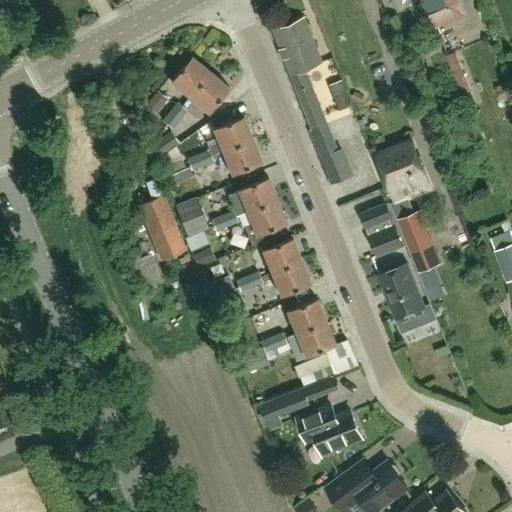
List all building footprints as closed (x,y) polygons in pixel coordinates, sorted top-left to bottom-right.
[(436,27),(465,15),(459,0),(425,0),(431,14),(436,27)] [(396,38),(406,34),(398,14),(388,19),(396,38)] [(312,129),(326,124),(304,70),(322,63),(304,18),(273,31),(312,129)] [(455,51),(446,55),(466,106),(476,102),(472,93),(455,51)] [(191,97),(211,72),(192,56),(171,81),(191,97)] [(230,87),(211,72),(191,97),(210,112),(230,87)] [(511,83),(511,81),(496,88),(501,100),(508,97),(510,101),(511,99),(511,83)] [(146,104),(156,113),(168,98),(158,90),(146,104)] [(172,128),(188,110),(178,102),(163,120),(172,128)] [(223,150),(224,151),(254,139),(244,116),(214,128),(218,138),(208,142),(213,154),(223,150)] [(171,131),(150,145),(157,156),(178,143),(171,131)] [(254,139),(224,151),(233,174),(263,162),(254,139)] [(431,187),(422,164),(413,141),(378,155),(396,201),(431,187)] [(188,158),(190,165),(193,170),(215,161),(210,150),(188,158)] [(332,183),(351,175),(341,150),(321,158),(332,183)] [(194,177),(189,165),(181,168),(169,173),(173,185),(194,177)] [(248,212),(278,200),(269,177),(239,189),(240,191),(229,196),(238,216),(248,212)] [(162,259),(186,249),(164,194),(140,204),(162,259)] [(175,207),(188,236),(209,228),(196,198),(175,207)] [(278,200),(248,212),(258,235),(288,223),(278,200)] [(379,255),(408,244),(390,201),(362,213),(379,255)] [(213,219),(217,231),(239,222),(235,211),(213,219)] [(435,255),(436,255),(420,214),(399,222),(416,262),(420,272),(439,265),(435,255)] [(491,238),(496,250),(495,251),(507,282),(511,280),(511,230),(508,220),(501,222),(505,233),(491,238)] [(272,273),(303,261),(293,238),(263,250),(272,273)] [(303,261),(272,273),(282,296),(312,284),(303,261)] [(396,318),(426,306),(409,263),(379,275),(396,318)] [(242,291),(264,283),(259,272),(237,281),(242,291)] [(219,294),(214,296),(219,309),(224,307),(243,299),(238,286),(219,294)] [(297,333),(327,321),(318,298),(288,310),(297,332),(297,333)] [(296,360),(307,356),(336,344),(327,321),(297,333),(297,332),(286,337),(296,360)] [(266,352),(288,343),(284,332),(262,341),(266,352)] [(347,340),(324,349),(335,375),(358,366),(347,340)] [(240,356),(247,372),(269,364),(262,347),(240,356)] [(332,404),(298,418),(307,440),(316,436),(324,456),(337,451),(336,448),(363,437),(352,410),(337,416),(332,404)] [(366,459),(328,487),(344,510),(346,508),(349,511),(379,511),(377,509),(408,486),(400,476),(401,471),(396,465),(392,464),(389,461),(374,471),(366,459)] [(467,511),(449,491),(436,502),(427,492),(403,511),(467,511)] [(307,497),(297,505),(294,507),(297,511),(318,511),(319,511),(307,497)]
